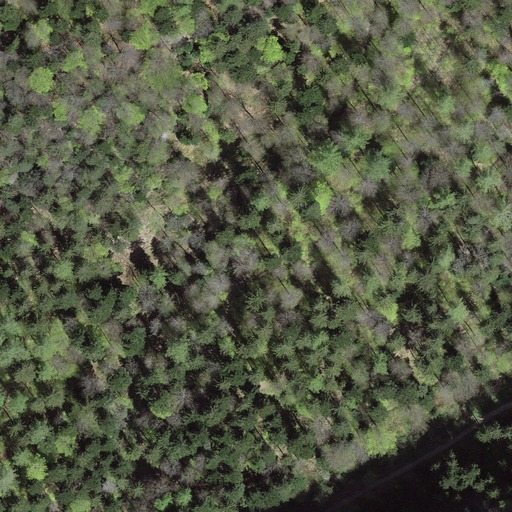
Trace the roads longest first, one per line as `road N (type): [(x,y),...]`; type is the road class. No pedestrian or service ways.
road 1 (track): [(138,511),(145,497),(194,481),(241,478),(322,438),(319,424),(283,412),(254,390),(236,355),(229,299),(245,281),(315,246),(350,162),(441,54),(444,26),(430,0)]
road 2 (track): [(327,511),(511,402)]
road 3 (track): [(145,497),(141,386),(164,328)]
road 4 (track): [(368,145),(388,154),(441,155),(484,172),(497,167),(511,140)]
road 5 (track): [(27,421),(58,409),(68,375),(84,359),(150,354)]
